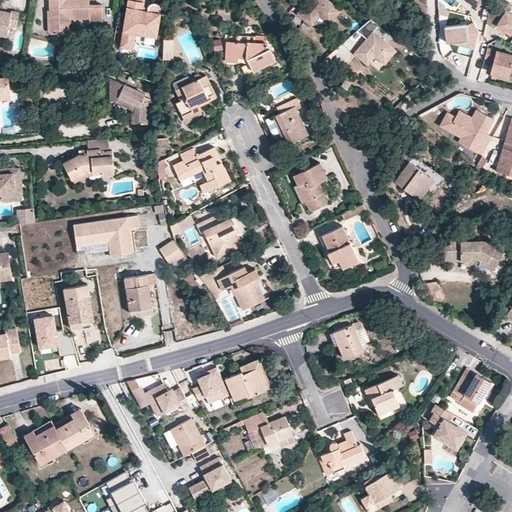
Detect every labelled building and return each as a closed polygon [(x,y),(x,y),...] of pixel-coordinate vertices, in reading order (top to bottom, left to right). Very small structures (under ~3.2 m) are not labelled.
[(103,22),(102,4),(90,5),(89,0),(49,0),(50,5),(54,5),(54,10),(50,10),(48,10),(48,30),(49,31),(51,34),(63,33),(63,19),(71,19),(89,18),(89,22),(103,22)] [(156,37),(162,4),(153,3),(151,4),(149,5),(148,7),(147,11),(142,10),(143,6),(144,2),(131,0),(128,0),(120,46),(133,49),(136,34),(156,37)] [(341,10),(329,0),(308,0),(297,14),(311,26),(319,17),(321,14),(331,22),(341,10)] [(467,0),(479,10),(483,5),(491,7),(492,0),(467,0)] [(448,16),(449,11),(439,8),(439,14),(448,16)] [(16,27),(19,12),(11,11),(11,12),(0,10),(0,35),(7,37),(9,29),(13,30),(13,27),(16,27)] [(511,14),(505,10),(494,28),(504,34),(505,33),(506,31),(511,34),(511,14)] [(331,22),(321,14),(319,17),(320,17),(329,24),(331,22)] [(72,33),(71,19),(63,19),(63,33),(72,33)] [(396,50),(374,31),(378,25),(370,19),(357,31),(367,39),(354,53),(368,65),(375,56),(385,64),(396,50)] [(476,40),(479,31),(475,23),(467,26),(466,24),(446,26),(448,43),(454,42),(476,40)] [(276,60),(264,36),(256,36),(255,43),(236,42),(227,41),(227,56),(239,57),(247,57),(253,71),(276,60)] [(173,60),(174,39),(164,39),(163,59),(173,60)] [(509,77),(511,65),(511,54),(487,48),(485,57),(494,60),(490,72),(492,73),(498,74),(509,77)] [(217,97),(206,75),(201,77),(199,74),(195,76),(196,80),(191,83),(188,76),(173,83),(181,101),(176,103),(184,120),(201,111),(199,106),(197,102),(207,97),(209,101),(217,97)] [(0,98),(10,98),(9,77),(0,78),(0,98)] [(147,104),(150,99),(144,96),(145,94),(110,78),(111,100),(117,100),(119,96),(136,104),(135,113),(133,112),(132,124),(147,124),(147,104)] [(347,89),(351,82),(345,78),(341,86),(347,89)] [(136,104),(119,96),(117,100),(116,103),(133,111),(133,112),(135,113),(136,104)] [(209,101),(207,97),(197,102),(199,106),(209,101)] [(309,135),(297,109),(302,107),(297,97),(284,103),(287,109),(280,113),(266,120),(273,136),(280,133),(286,146),(309,135)] [(287,109),(284,103),(277,107),(280,113),(287,109)] [(493,137),(486,133),(494,119),(476,109),(473,116),(469,124),(456,117),(447,112),(440,126),(461,137),(458,142),(483,155),(493,137)] [(473,116),(460,110),(456,117),(469,124),(473,116)] [(185,123),(203,114),(201,111),(184,120),(185,123)] [(511,118),(496,171),(511,175),(511,118)] [(333,142),(331,135),(323,139),(325,146),(333,142)] [(110,150),(108,138),(87,139),(88,149),(101,148),(101,150),(110,150)] [(167,149),(167,138),(156,138),(156,149),(167,149)] [(180,179),(203,169),(209,181),(204,183),(208,191),(230,181),(221,162),(217,164),(213,156),(218,154),(214,146),(197,154),(194,148),(180,154),(183,161),(173,165),(180,179)] [(114,173),(112,149),(110,150),(101,150),(101,148),(88,149),(87,149),(87,153),(82,154),(79,154),(63,162),(72,180),(73,180),(88,172),(102,171),(102,174),(104,174),(113,174),(114,173)] [(221,162),(218,154),(213,156),(217,164),(221,162)] [(166,168),(163,159),(156,163),(160,179),(166,177),(164,168),(166,168)] [(328,202),(319,182),(327,178),(320,162),(293,175),(298,185),(298,186),(300,185),(302,189),(300,190),(306,203),(310,211),(328,202)] [(420,200),(434,180),(419,168),(409,162),(395,182),(420,200)] [(444,178),(423,163),(419,168),(434,180),(420,200),(425,204),(444,178)] [(23,194),(21,171),(20,170),(20,168),(16,168),(15,167),(0,168),(0,195),(2,196),(22,194),(23,194)] [(102,174),(102,171),(88,172),(73,180),(75,183),(89,175),(102,174)] [(302,189),(300,185),(298,186),(298,185),(294,186),(303,204),(306,203),(300,190),(302,189)] [(165,212),(163,204),(154,205),(156,214),(159,213),(165,212)] [(344,220),(367,209),(364,204),(341,214),(344,220)] [(35,216),(34,208),(16,209),(17,218),(35,216)] [(169,224),(165,212),(159,213),(162,226),(169,224)] [(182,229),(195,222),(190,214),(177,221),(182,229)] [(240,246),(235,234),(233,230),(237,228),(232,216),(220,222),(217,214),(197,224),(200,232),(204,230),(217,257),(240,246)] [(133,253),(130,232),(126,232),(126,229),(129,228),(139,227),(138,215),(74,224),(75,232),(82,230),(84,245),(109,242),(111,256),(133,253)] [(35,222),(35,216),(17,218),(18,224),(35,222)] [(182,231),(182,229),(177,221),(170,224),(173,235),(182,231)] [(359,261),(342,225),(320,236),(335,267),(341,264),(339,260),(345,257),(349,265),(359,261)] [(84,245),(82,230),(75,232),(77,246),(84,245)] [(184,255),(173,240),(160,249),(170,265),(184,255)] [(504,252),(484,240),(461,241),(452,241),(444,250),(444,260),(462,260),(469,264),(474,258),(474,254),(479,253),(480,258),(480,262),(493,269),(504,252)] [(0,280),(12,279),(9,252),(0,252),(0,280)] [(349,265),(345,257),(339,260),(341,264),(343,268),(349,265)] [(265,299),(258,284),(256,279),(260,277),(256,268),(248,272),(245,266),(227,275),(223,265),(199,277),(206,284),(218,279),(223,289),(231,285),(243,310),(265,299)] [(152,307),(149,284),(156,283),(154,273),(125,278),(130,311),(139,309),(152,307)] [(223,289),(218,279),(206,284),(212,293),(216,299),(223,289)] [(445,298),(437,282),(423,284),(432,303),(433,303),(445,298)] [(94,319),(88,284),(64,288),(70,323),(85,320),(94,319)] [(153,313),(152,307),(139,309),(140,315),(153,313)] [(76,353),(71,337),(64,333),(63,329),(58,330),(56,315),(35,318),(41,353),(59,350),(59,356),(76,353)] [(364,350),(356,330),(361,327),(358,321),(351,324),(348,317),(332,323),(335,331),(333,332),(345,359),(364,350)] [(231,327),(245,322),(243,318),(230,325),(231,327)] [(81,327),(85,320),(70,323),(71,329),(81,327)] [(21,351),(17,328),(5,330),(6,333),(0,334),(0,357),(11,356),(10,353),(21,351)] [(271,387),(259,359),(240,367),(242,371),(243,373),(256,368),(265,389),(271,387)] [(229,394),(217,366),(196,376),(200,385),(193,388),(198,399),(206,396),(209,403),(229,394)] [(265,389),(256,368),(243,373),(242,371),(225,378),(235,400),(247,394),(248,397),(265,389)] [(488,391),(493,383),(468,368),(450,397),(460,403),(459,403),(473,412),(484,394),(486,390),(488,391)] [(399,405),(393,389),(403,385),(398,375),(365,389),(369,398),(372,397),(375,405),(379,414),(399,405)] [(191,407),(180,387),(174,390),(173,387),(168,390),(164,382),(145,392),(150,403),(157,416),(180,404),(184,410),(191,407)] [(150,403),(145,392),(141,384),(131,389),(141,408),(150,403)] [(449,421),(453,414),(436,404),(431,412),(434,413),(430,420),(439,426),(434,435),(457,449),(467,432),(449,421)] [(57,428),(84,413),(81,408),(54,423),(54,424),(57,428)] [(296,441),(286,416),(269,423),(264,412),(244,420),(245,424),(255,448),(259,446),(260,448),(262,447),(278,440),(282,447),(296,441)] [(95,433),(84,413),(57,428),(68,448),(95,433)] [(205,444),(191,418),(171,429),(179,445),(182,443),(183,446),(181,448),(185,455),(192,451),(204,445),(205,444)] [(225,433),(245,424),(244,420),(243,419),(223,429),(225,433)] [(37,435),(54,424),(54,423),(51,420),(34,430),(37,435)] [(16,438),(8,424),(0,428),(0,431),(7,443),(16,438)] [(68,448),(57,428),(54,424),(37,435),(34,430),(25,435),(41,464),(68,448)] [(419,437),(416,430),(408,433),(412,441),(419,437)] [(343,464),(365,454),(360,444),(358,445),(352,431),(344,434),(347,440),(338,444),(336,442),(335,442),(333,441),(331,442),(330,444),(329,445),(330,447),(331,450),(328,452),(321,454),(325,463),(329,461),(334,472),(344,468),(343,464)] [(21,446),(16,438),(7,443),(12,452),(21,446)] [(282,447),(278,440),(262,447),(265,454),(282,447)] [(209,454),(204,445),(192,451),(197,461),(209,454)] [(383,460),(378,451),(370,456),(375,464),(383,460)] [(334,472),(329,461),(325,463),(324,463),(321,454),(319,455),(327,475),(334,472)] [(231,480),(219,457),(200,467),(204,475),(207,473),(208,476),(206,479),(189,488),(195,499),(231,480)] [(141,498),(125,467),(104,479),(110,492),(103,495),(112,511),(116,511),(121,510),(122,511),(145,511),(139,499),(141,498)] [(401,489),(391,472),(374,482),(372,478),(363,483),(369,494),(361,499),(366,508),(375,503),(375,504),(391,495),(401,489)] [(378,509),(394,500),(391,495),(375,504),(378,509)] [(70,511),(64,501),(44,511),(70,511)]
